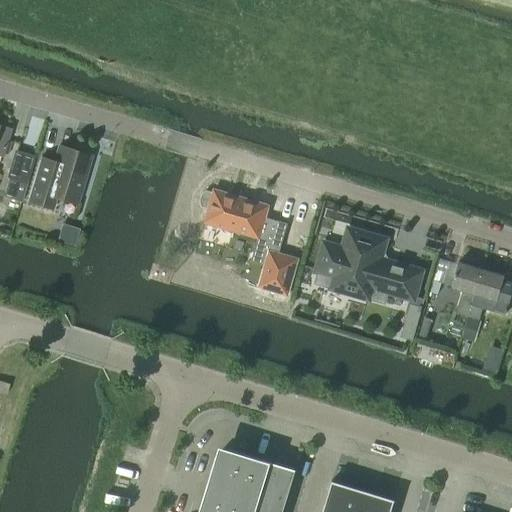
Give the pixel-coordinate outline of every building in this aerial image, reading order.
[(88,155),(56,145),(51,162),(48,164),(47,166),(38,163),(39,158),(38,157),(25,201),(50,208),(53,197),(74,203),(88,155)] [(17,199),(20,187),(22,182),(20,181),(28,154),(13,149),(5,176),(8,177),(2,194),(17,199)] [(264,216),(268,204),(212,188),(211,191),(205,189),(201,193),(199,199),(201,204),(207,206),(203,221),(257,236),(250,260),(263,264),(257,285),(286,294),(297,257),(278,252),(286,222),(264,216)] [(60,222),(54,239),(71,244),(77,227),(60,222)] [(386,304),(390,290),(411,296),(419,270),(384,260),(379,251),(383,239),(348,229),(342,248),(324,243),(316,269),(319,269),(315,281),(329,285),(327,290),(370,302),(371,300),(386,304)] [(430,285),(429,288),(429,290),(430,291),(431,292),(432,292),(435,293),(437,293),(438,289),(439,288),(439,286),(440,285),(440,283),(441,282),(443,282),(443,283),(444,283),(444,282),(445,282),(447,283),(450,283),(450,284),(451,284),(451,280),(452,279),(452,278),(453,277),(453,276),(453,275),(453,274),(454,273),(454,272),(454,271),(454,270),(455,269),(455,268),(457,263),(457,262),(453,261),(452,261),(451,260),(450,260),(448,260),(445,259),(444,259),(442,259),(441,258),(439,258),(438,260),(437,264),(437,265),(437,266),(436,267),(435,271),(435,272),(434,274),(434,275),(433,277),(433,278),(432,280),(432,281),(431,282),(431,285),(430,285)] [(466,315),(481,267),(458,260),(451,285),(463,288),(455,312),(466,315)] [(481,267),(466,315),(479,319),(486,295),(496,298),(504,274),(481,267)] [(401,335),(412,338),(422,307),(411,304),(401,335)] [(424,316),(418,335),(426,337),(432,318),(424,316)] [(468,316),(461,337),(474,341),(481,320),(468,316)] [(0,392),(5,394),(8,383),(0,380),(0,392)] [(282,511),(296,469),(230,449),(228,453),(220,457),(216,456),(214,461),(212,469),(209,481),(208,488),(204,507),(203,511),(282,511)] [(389,511),(394,498),(331,479),(320,511),(389,511)]
